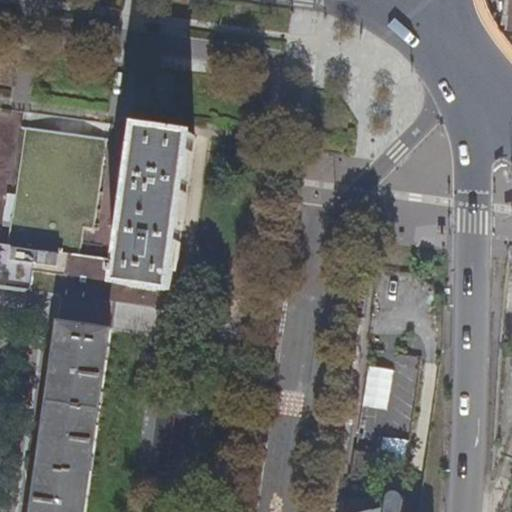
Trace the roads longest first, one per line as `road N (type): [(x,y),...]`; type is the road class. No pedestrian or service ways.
road 1 (residential): [(468,69),(331,218),(288,511)]
road 2 (trunk): [(478,84),(465,511)]
